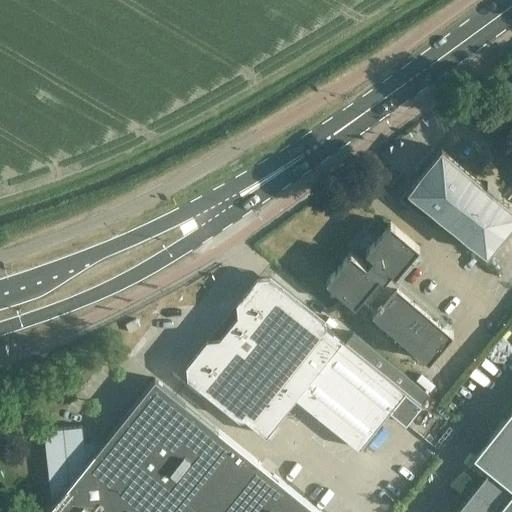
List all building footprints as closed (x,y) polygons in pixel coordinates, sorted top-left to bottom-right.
[(486,253),(511,222),(511,206),(498,195),(500,193),(487,182),(485,184),(441,147),(436,153),(431,148),(414,169),(419,174),(408,187),(486,253)] [(378,237),(407,262),(419,248),(391,223),(378,237)] [(407,262),(378,237),(366,252),(373,258),(366,266),(351,252),(338,266),(380,303),(393,289),(384,281),(390,273),(394,277),(407,262)] [(362,297),(375,309),(380,303),(338,266),(326,281),(354,306),(362,297)] [(359,448),(390,409),(406,422),(429,394),(352,332),(345,342),(268,280),(259,281),(240,303),(241,312),(217,342),(208,343),(190,366),(191,375),(266,434),(296,397),(359,448)] [(385,326),(410,297),(396,285),(393,289),(380,303),(375,309),(371,313),(385,326)] [(399,338),(424,309),(410,297),(385,326),(399,338)] [(424,309),(399,338),(413,350),(438,321),(424,309)] [(438,321),(413,350),(427,362),(452,334),(438,321)] [(320,511),(155,378),(104,442),(86,444),(84,424),(41,428),(49,509),(46,511),(320,511)] [(505,511),(499,507),(511,490),(511,407),(474,455),(490,468),(454,511),(505,511)] [(505,511),(511,511),(511,490),(499,507),(505,511)]
